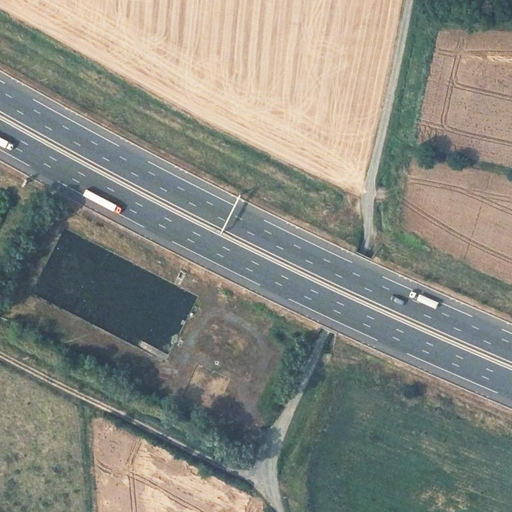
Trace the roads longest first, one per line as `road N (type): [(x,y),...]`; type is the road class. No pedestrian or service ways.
road 1 (motorway): [(511,347),(271,238),(0,94)]
road 2 (motorway): [(0,132),(260,269),(511,384)]
road 3 (track): [(410,0),(359,263),(272,451),(277,511)]
road 4 (track): [(0,354),(247,477),(269,480)]
